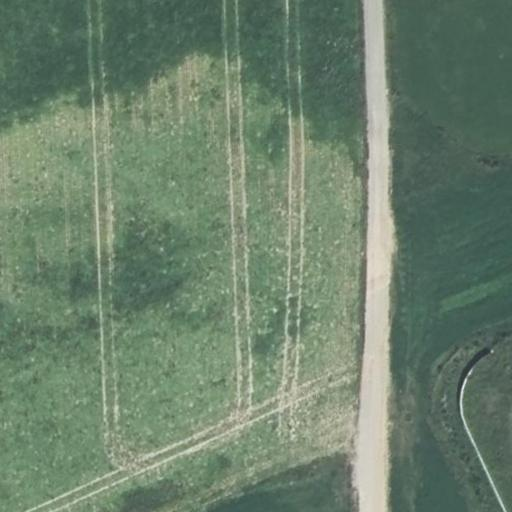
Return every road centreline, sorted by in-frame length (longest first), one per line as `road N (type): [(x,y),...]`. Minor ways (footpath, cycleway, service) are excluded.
road 1 (unknown): [(0,134),(82,135),(294,213),(381,231),(442,242),(511,239)]
road 2 (track): [(373,0),(381,231),(357,511)]
